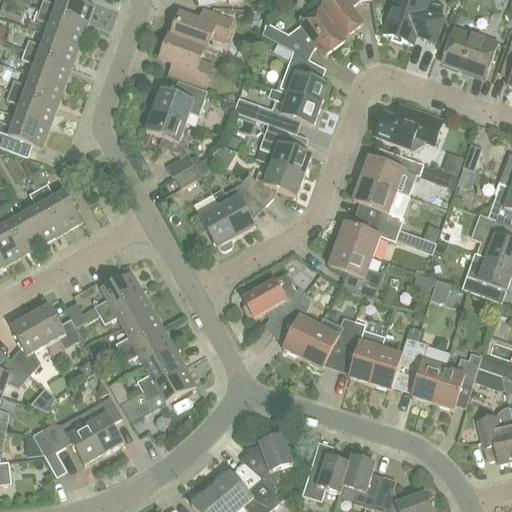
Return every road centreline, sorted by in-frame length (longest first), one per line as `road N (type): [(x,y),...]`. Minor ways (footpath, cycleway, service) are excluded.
road 1 (residential): [(511,122),(400,81),(367,85),(313,222),(193,293)]
road 2 (residential): [(467,504),(450,473),(423,449),(267,399),(243,400)]
road 3 (residential): [(153,220),(102,130),(141,0)]
road 4 (residential): [(84,511),(164,472),(243,400)]
road 5 (unclassified): [(0,308),(153,220)]
